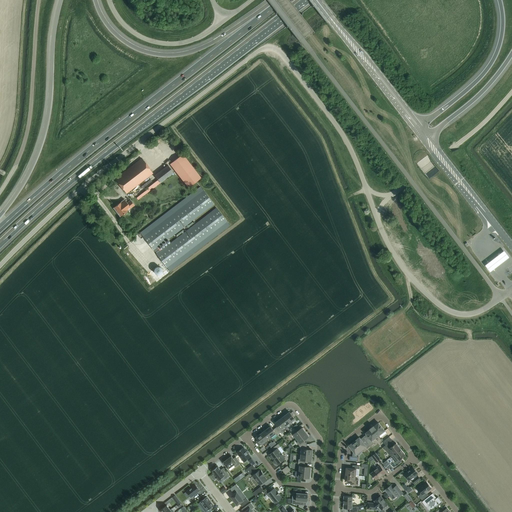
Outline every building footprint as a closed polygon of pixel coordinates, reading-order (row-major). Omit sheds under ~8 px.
[(188,188),(201,178),(182,154),(170,164),(188,188)] [(126,193),(153,173),(142,158),(115,179),(126,193)] [(138,199),(173,172),(168,165),(154,175),(158,180),(136,197),(138,199)] [(159,251),(157,247),(213,204),(203,191),(143,237),(166,267),(226,221),(216,207),(159,251)] [(127,203),(124,199),(113,208),(120,216),(134,205),(130,200),(127,203)] [(144,260),(150,256),(141,244),(135,248),(144,260)] [(491,261),(485,265),(490,271),(496,267),(504,261),(509,257),(504,250),(498,255),(491,261)] [(290,422),(295,419),(290,412),(285,415),(290,422)] [(285,426),(290,422),(285,415),(280,419),(285,426)] [(279,433),(282,431),(280,429),(285,426),(280,419),(275,423),(278,426),(275,428),(279,433)] [(385,430),(379,423),(374,426),(373,425),(373,426),(371,427),(378,436),(385,430)] [(273,430),(270,426),(266,430),(271,437),(271,438),(276,434),(277,435),(279,433),(275,428),(273,430)] [(370,446),(374,443),(372,441),(378,436),(371,427),(369,429),(370,429),(365,433),(368,436),(364,438),(370,446)] [(306,432),(303,428),(302,428),(297,431),(295,429),(290,433),(292,436),(294,434),(297,438),(306,432)] [(266,430),(261,434),(266,440),(271,437),(266,430)] [(300,446),(307,444),(304,440),(308,437),(308,436),(309,435),(306,432),(297,438),(299,441),(297,442),(300,446)] [(266,440),(261,434),(256,437),(262,445),(264,445),(268,442),(267,441),(266,440)] [(385,445),(388,443),(392,440),(389,436),(383,441),(385,445)] [(362,441),(359,438),(354,442),(361,450),(366,446),(367,448),(370,446),(364,438),(362,441)] [(357,457),(357,455),(356,454),(361,450),(354,442),(349,446),(354,452),(353,453),(352,456),(350,456),(349,460),(358,461),(358,457),(357,457)] [(388,443),(385,445),(383,447),(385,450),(386,450),(391,457),(392,456),(401,449),(396,443),(391,447),(388,443)] [(273,459),(281,453),(278,448),(280,446),(278,444),(273,447),(275,450),(269,454),(270,455),(269,456),(271,458),(272,458),(273,459)] [(307,444),(300,446),(299,454),(301,454),(311,455),(312,454),(313,451),(312,451),(312,450),(306,449),(307,444)] [(246,451),(243,447),(237,452),(244,462),(251,457),(248,453),(249,453),(249,452),(248,451),(247,451),(246,451)] [(398,463),(401,461),(400,459),(405,455),(401,449),(392,456),(397,463),(398,463)] [(277,464),(285,458),(281,453),(273,459),(274,461),(273,462),(275,464),(276,464),(277,464)] [(375,453),(371,456),(376,462),(380,459),(375,453)] [(312,460),(312,457),(311,456),(311,455),(301,454),(301,457),(299,457),(298,463),(305,463),(305,460),(311,461),(311,459),(312,460)] [(233,458),(231,456),(223,462),(228,469),(234,465),(235,467),(240,463),(236,457),(233,458)] [(311,472),(311,468),(310,467),(304,466),(305,463),(298,463),(297,471),(311,472)] [(249,474),(256,469),(253,464),(245,470),(249,474)] [(359,475),(360,466),(357,465),(352,465),(352,468),(346,468),(346,474),(355,475),(359,475)] [(383,475),(386,473),(380,465),(376,467),(377,468),(371,473),(373,475),(376,479),(382,474),(383,475)] [(221,471),(218,466),(211,471),(219,480),(222,478),(223,480),(230,475),(225,468),(221,471)] [(417,476),(416,475),(418,473),(413,467),(404,474),(409,480),(413,477),(414,479),(412,480),(414,483),(420,479),(418,476),(417,476)] [(260,471),(260,470),(252,475),(260,485),(267,480),(264,476),(265,476),(261,470),(260,471)] [(358,485),(358,480),(358,479),(355,479),(355,475),(346,474),(345,481),(351,481),(351,484),(358,485)] [(422,500),(424,498),(428,495),(426,492),(431,488),(426,482),(417,489),(421,493),(418,495),(422,500)] [(195,484),(187,491),(192,497),(200,490),(195,484)] [(236,484),(230,488),(233,493),(239,488),(236,484)] [(392,484),(385,489),(388,493),(392,498),(396,495),(398,497),(403,493),(400,489),(397,485),(396,485),(394,487),(392,484)] [(256,496),(264,490),(261,486),(253,492),(256,496)] [(271,490),(269,488),(264,492),(266,494),(267,493),(275,503),(282,498),(274,488),(271,490)] [(243,500),(237,492),(230,496),(237,505),(239,503),(242,507),(249,501),(246,497),(243,500)] [(308,501),(308,497),(307,497),(308,494),(297,493),(296,500),(292,500),(292,504),(299,504),(299,501),(307,501),(308,501)] [(435,499),(431,495),(433,493),(432,493),(422,501),(428,510),(431,508),(432,508),(435,506),(436,507),(442,502),(438,497),(435,499)] [(416,495),(412,498),(416,503),(420,500),(416,495)] [(201,502),(199,503),(205,511),(209,511),(212,511),(210,508),(214,506),(207,496),(200,501),(201,502)] [(349,511),(354,511),(359,511),(358,506),(352,506),(352,497),(344,496),(343,508),(349,508),(349,511)] [(367,507),(367,509),(376,510),(379,507),(381,510),(387,504),(384,499),(381,496),(374,501),(375,502),(374,503),(368,502),(367,507)] [(184,503),(187,507),(193,502),(190,498),(184,503)] [(252,511),(251,509),(254,507),(251,502),(241,509),(243,511),(252,511)]
